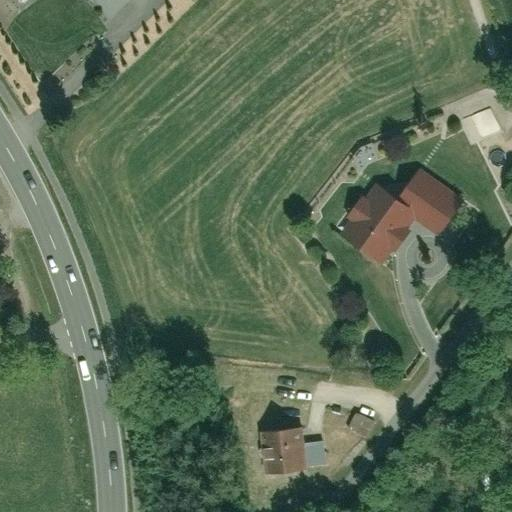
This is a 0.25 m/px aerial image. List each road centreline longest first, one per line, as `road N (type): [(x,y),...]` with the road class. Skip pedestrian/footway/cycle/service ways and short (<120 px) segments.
road 1 (primary): [(111,511),(81,334),(39,211),(0,136)]
road 2 (residential): [(511,263),(321,511)]
